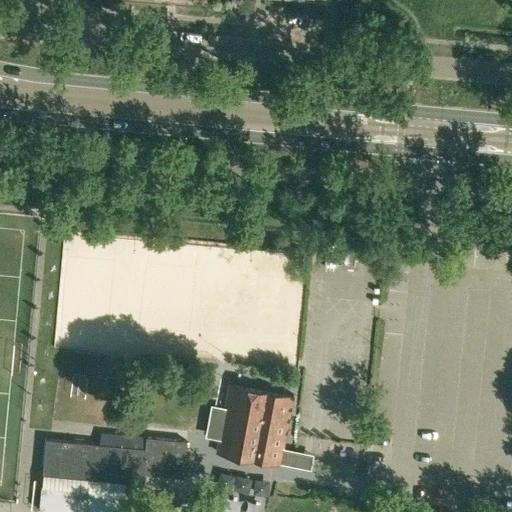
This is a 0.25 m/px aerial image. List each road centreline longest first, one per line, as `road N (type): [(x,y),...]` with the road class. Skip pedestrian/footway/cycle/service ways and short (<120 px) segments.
road 1 (secondary): [(511,121),(0,69)]
road 2 (unclassified): [(511,75),(0,26)]
road 3 (secondary): [(0,115),(511,162)]
road 4 (unclassified): [(0,146),(432,187)]
